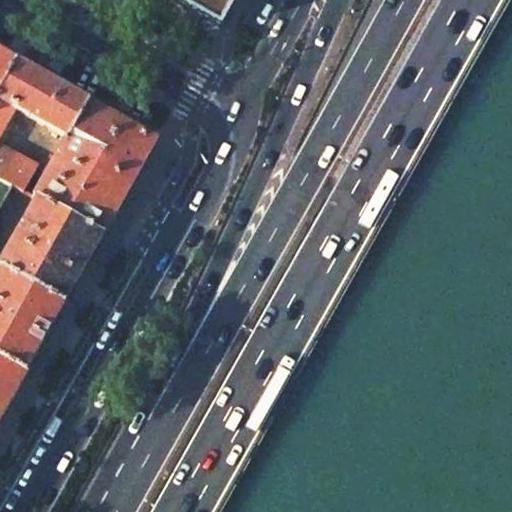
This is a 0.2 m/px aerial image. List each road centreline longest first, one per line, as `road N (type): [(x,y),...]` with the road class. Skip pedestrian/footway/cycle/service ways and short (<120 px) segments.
road 1 (trunk): [(181,511),(470,0)]
road 2 (trunk): [(403,0),(140,449)]
road 3 (trunk): [(337,0),(140,449)]
road 4 (tertiary): [(242,111),(226,161),(29,511)]
road 5 (tertiary): [(35,0),(242,111)]
road 6 (tertiary): [(300,0),(242,111)]
